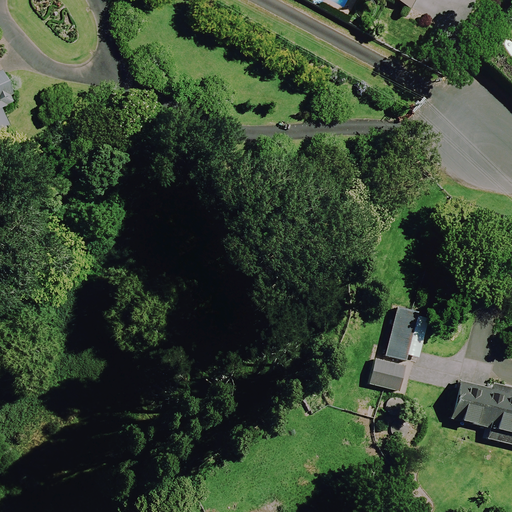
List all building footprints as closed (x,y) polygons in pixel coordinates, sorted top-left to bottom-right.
[(511,0),(501,0),(486,18),(491,23),(480,35),(492,47),(511,25),(511,0)] [(0,137),(10,133),(0,111),(0,103),(9,99),(0,80),(0,137)] [(418,353),(395,345),(386,373),(408,381),(418,353)] [(511,392),(456,384),(450,426),(511,435),(511,392)] [(452,497),(428,466),(417,474),(441,506),(452,497)]
